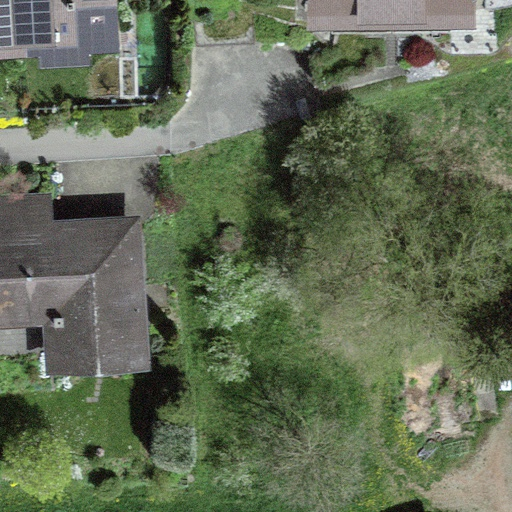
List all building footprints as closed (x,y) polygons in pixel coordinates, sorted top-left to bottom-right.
[(0,0),(0,48),(108,45),(106,0),(0,0)] [(254,0),(193,0),(195,43),(257,40),(254,0)] [(390,21),(389,0),(315,0),(315,21),(390,21)] [(389,0),(390,21),(476,21),(475,0),(389,0)] [(366,42),(311,60),(320,87),(375,68),(366,42)] [(51,195),(0,197),(0,323),(50,321),(52,363),(142,359),(136,222),(53,226),(51,195)]
